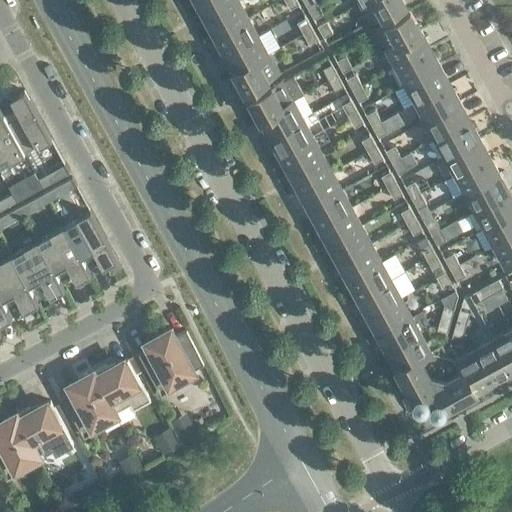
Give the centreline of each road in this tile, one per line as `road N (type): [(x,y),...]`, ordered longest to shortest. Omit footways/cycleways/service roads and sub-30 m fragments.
road 1 (unclassified): [(391,495),(122,0)]
road 2 (residential): [(0,371),(143,291),(145,272),(22,49)]
road 3 (residential): [(391,495),(511,430)]
road 4 (residential): [(510,110),(449,0)]
